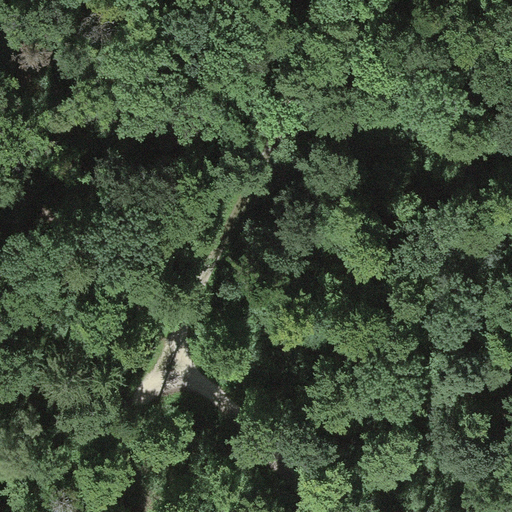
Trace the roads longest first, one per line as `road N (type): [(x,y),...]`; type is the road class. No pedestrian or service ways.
road 1 (track): [(172,344),(351,0)]
road 2 (track): [(172,344),(0,167)]
road 3 (track): [(172,344),(328,511)]
road 4 (track): [(76,511),(172,344)]
